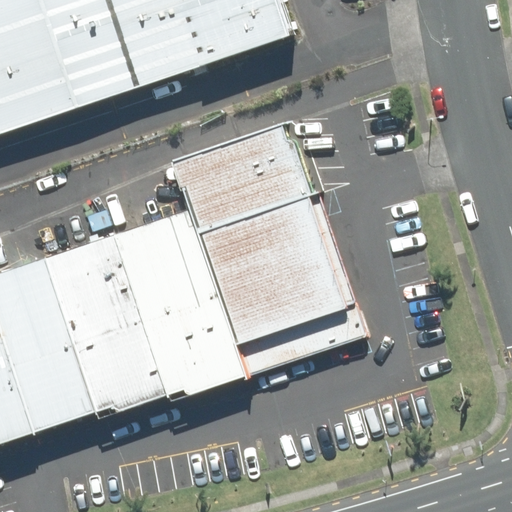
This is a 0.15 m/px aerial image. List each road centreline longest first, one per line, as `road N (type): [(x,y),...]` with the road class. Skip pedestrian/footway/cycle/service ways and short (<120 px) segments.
road 1 (tertiary): [(511,226),(454,0)]
road 2 (primary): [(393,511),(511,480)]
